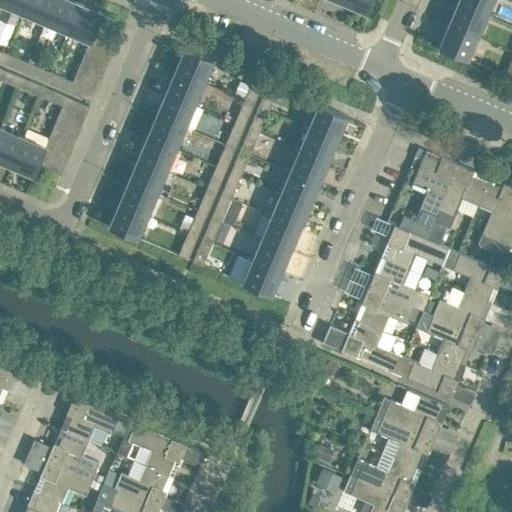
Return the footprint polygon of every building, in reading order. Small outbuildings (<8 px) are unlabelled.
[(23,11),(27,0),(1,0),(1,2),(23,11)] [(45,21),(54,0),(27,0),(23,11),(45,21)] [(67,30),(80,2),(75,0),(54,0),(45,21),(67,30)] [(367,11),(372,0),(345,0),(345,2),(367,11)] [(486,14),(492,0),(458,0),(458,1),(486,14)] [(477,36),(486,14),(458,1),(449,23),(477,36)] [(90,40),(93,34),(98,23),(103,12),(80,2),(67,30),(90,40)] [(115,44),(120,33),(98,23),(93,34),(115,44)] [(467,58),(477,36),(449,23),(439,46),(467,58)] [(111,55),(115,44),(93,34),(90,40),(88,46),(111,55)] [(106,66),(111,55),(88,46),(83,56),(106,66)] [(204,82),(214,59),(185,47),(175,70),(204,82)] [(29,62),(6,52),(2,62),(25,71),(29,62)] [(101,77),(106,66),(83,56),(78,68),(101,77)] [(51,71),(29,62),(25,71),(47,81),(51,71)] [(0,78),(18,86),(22,77),(0,67),(0,78)] [(96,89),(101,77),(78,68),(74,78),(96,89)] [(195,104),(204,82),(175,70),(166,92),(195,104)] [(73,81),(51,71),(47,81),(69,90),(73,81)] [(41,95),(44,86),(22,77),(18,86),(41,95)] [(263,80),(254,77),(245,98),(254,102),(263,80)] [(92,100),(96,89),(74,78),(73,81),(69,90),(92,100)] [(269,83),(260,105),(268,108),(278,86),(269,83)] [(63,105),(67,96),(44,86),(41,95),(63,105)] [(185,126),(195,104),(166,92),(156,114),(185,126)] [(67,96),(63,105),(62,107),(85,116),(89,105),(67,96)] [(244,124),(254,102),(245,98),(235,121),(244,124)] [(337,139),(347,116),(319,103),(309,127),(337,139)] [(259,131),(268,108),(260,105),(250,127),(259,131)] [(85,116),(62,107),(57,117),(80,128),(85,116)] [(176,148),(185,126),(156,114),(147,136),(176,148)] [(80,128),(57,117),(53,128),(75,138),(80,128)] [(235,147),(244,124),(235,121),(226,143),(235,147)] [(0,159),(11,164),(23,136),(2,127),(0,130),(0,159)] [(249,153),(259,131),(250,127),(241,149),(249,153)] [(328,160),(337,139),(309,127),(300,148),(328,160)] [(75,138),(53,128),(48,140),(70,149),(75,138)] [(38,162),(43,151),(45,146),(23,136),(11,164),(34,174),(38,162)] [(176,148),(147,136),(137,158),(166,171),(176,148)] [(70,149),(48,140),(45,146),(43,151),(66,160),(70,149)] [(225,169),(235,147),(226,143),(216,165),(225,169)] [(319,182),(328,160),(300,148),(291,170),(319,182)] [(240,175),(249,153),(241,149),(231,171),(240,175)] [(66,160),(43,151),(38,162),(61,172),(66,160)] [(434,220),(458,162),(441,155),(439,160),(424,153),(412,181),(410,185),(426,192),(421,206),(415,220),(431,226),(434,220)] [(157,192),(166,171),(137,158),(128,180),(157,192)] [(477,203),(488,175),(487,175),(486,179),(472,173),(474,169),(458,162),(434,220),(449,227),(462,197),(477,203)] [(216,191),(225,169),(216,165),(207,187),(216,191)] [(309,205),(319,182),(291,170),(281,193),(309,205)] [(231,198),(240,175),(231,171),(222,194),(231,198)] [(493,249),(497,239),(511,204),(511,185),(503,182),(501,186),(487,180),(489,176),(488,175),(477,203),(492,209),(478,243),(493,249)] [(147,215),(157,192),(128,180),(119,202),(147,215)] [(206,213),(216,191),(207,187),(198,210),(206,213)] [(309,205),(281,193),(272,215),(299,227),(309,205)] [(221,220),(231,198),(222,194),(212,216),(221,220)] [(138,237),(147,215),(119,202),(109,225),(138,237)] [(511,204),(497,239),(493,249),(487,263),(500,268),(510,244),(511,245),(511,204)] [(197,236),(206,213),(198,210),(188,232),(197,236)] [(290,249),(299,227),(272,215),(262,237),(290,249)] [(415,220),(404,215),(400,226),(426,237),(431,226),(415,220)] [(221,220),(212,216),(203,238),(212,242),(212,241),(222,246),(223,242),(221,241),(228,224),(221,220)] [(440,242),(426,237),(400,226),(395,224),(390,236),(387,241),(392,243),(386,258),(409,267),(415,252),(433,259),(433,258),(443,262),(448,251),(450,247),(440,242)] [(187,258),(197,236),(188,232),(179,254),(187,258)] [(280,271),(290,249),(262,237),(253,259),(280,271)] [(202,264),(212,242),(203,238),(193,260),(202,264)] [(500,268),(487,263),(450,247),(448,251),(443,262),(443,264),(470,275),(464,290),(486,299),(487,299),(493,284),(497,286),(504,270),(500,268)] [(403,282),(409,267),(386,258),(380,273),(375,271),(368,286),(421,308),(423,309),(429,293),(403,282)] [(271,294),(280,271),(253,259),(243,282),(271,294)] [(439,271),(426,266),(423,273),(436,278),(439,271)] [(366,305),(360,320),(383,329),(389,314),(407,321),(408,318),(416,322),(421,308),(368,286),(363,298),(361,303),(366,305)] [(486,300),(486,299),(464,290),(457,305),(440,298),(433,314),(478,333),(485,316),(480,314),(486,300)] [(430,299),(425,310),(433,313),(438,302),(430,299)] [(471,349),(478,333),(433,314),(423,310),(417,326),(444,337),(438,352),(465,363),(465,362),(461,360),(467,347),(471,349)] [(324,341),(323,341),(332,345),(396,372),(404,355),(377,344),(383,329),(360,320),(354,334),(330,325),(324,341)] [(459,378),(465,364),(465,363),(438,352),(431,367),(407,356),(400,373),(452,395),(459,378)] [(0,364),(0,401),(1,402),(1,401),(0,400),(0,391),(3,385),(7,387),(14,371),(0,364)] [(383,395),(376,412),(434,437),(441,420),(437,417),(443,404),(443,403),(420,393),(407,387),(400,403),(383,395)] [(71,414),(65,429),(88,439),(94,424),(113,432),(113,430),(123,434),(130,420),(120,415),(74,396),(67,413),(71,414)] [(367,409),(363,420),(371,424),(376,412),(367,409)] [(427,452),(434,437),(376,412),(371,424),(372,424),(370,427),(400,440),(394,455),(416,465),(417,464),(423,450),(427,452)] [(123,434),(116,452),(127,456),(133,440),(152,448),(145,464),(169,474),(175,459),(180,462),(187,445),(135,422),(130,420),(123,434)] [(82,454),(88,439),(65,429),(59,443),(54,441),(47,458),(92,477),(95,472),(99,461),(82,454)] [(319,444),(315,454),(324,458),(329,448),(319,444)] [(416,465),(394,455),(387,470),(357,457),(351,473),(408,498),(415,482),(410,480),(416,465)] [(92,477),(47,458),(40,475),(44,476),(38,491),(62,500),(68,486),(86,493),(92,477)] [(121,471),(114,487),(160,507),(167,491),(162,489),(169,474),(145,464),(134,459),(128,474),(121,471)] [(342,477),(322,469),(316,484),(336,492),(342,477)] [(95,472),(92,477),(103,482),(105,477),(95,472)] [(402,511),(408,498),(351,473),(344,489),(374,502),(369,511),(402,511)] [(92,477),(89,486),(100,491),(103,483),(103,482),(92,477)] [(99,494),(97,498),(108,502),(125,510),(124,511),(157,511),(160,507),(114,487),(114,488),(103,483),(100,491),(99,494)] [(56,511),(62,500),(38,491),(32,506),(28,504),(24,511),(56,511)]
